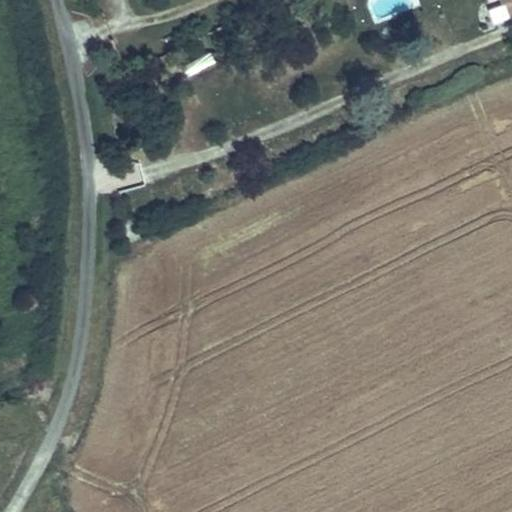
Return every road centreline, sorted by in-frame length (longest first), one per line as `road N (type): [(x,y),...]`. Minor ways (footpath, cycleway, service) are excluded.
road 1 (residential): [(6,511),(74,384),(87,150),(59,0)]
road 2 (unknown): [(65,29),(215,0)]
